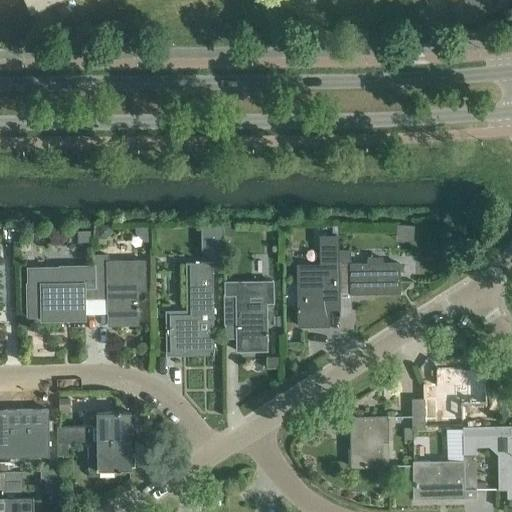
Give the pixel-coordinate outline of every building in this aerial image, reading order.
[(23,0),(30,15),(51,6),(48,0),(23,0)] [(475,15),(493,7),(490,0),(469,0),(471,5),(475,15)] [(462,21),(475,15),(471,5),(458,11),(462,21)] [(440,31),(453,25),(449,15),(435,21),(440,31)] [(224,251),(223,224),(201,224),(201,251),(224,251)] [(111,225),(97,225),(97,236),(107,236),(111,232),(111,225)] [(15,226),(4,226),(4,238),(15,238),(15,226)] [(321,264),(297,265),(298,326),(328,325),(328,324),(328,306),(328,294),(339,294),(339,291),(339,250),(339,235),(332,235),(320,236),(321,264)] [(351,250),(339,250),(339,291),(351,291),(351,294),(400,293),(399,263),(382,263),(382,257),(368,257),(368,263),(351,264),(351,250)] [(95,255),(95,265),(96,298),(107,298),(108,325),(138,324),(137,290),(145,290),(145,260),(108,261),(108,254),(95,255)] [(185,262),(185,263),(186,310),(165,310),(166,356),(213,355),(214,355),(213,324),(213,294),(213,262),(185,262)] [(85,314),(85,299),(96,298),(95,265),(60,266),(60,267),(28,268),(28,283),(26,283),(27,316),(41,316),(41,320),(85,319),(85,314)] [(273,279),(224,280),(224,294),(225,338),(237,338),(237,351),(267,350),(266,302),(273,302),(273,279)] [(278,355),(266,355),(266,365),(278,365),(278,355)] [(425,428),(437,428),(437,420),(463,419),(462,404),(486,403),(486,367),(436,368),(436,384),(424,384),(424,398),(424,399),(425,428)] [(413,428),(425,428),(424,399),(412,399),(413,428)] [(0,454),(48,454),(48,431),(49,430),(53,430),(53,420),(49,420),(48,420),(48,409),(3,410),(3,412),(0,411),(0,454)] [(131,441),(131,426),(134,426),(134,415),(131,415),(131,412),(96,412),(96,425),(57,426),(57,442),(68,442),(87,441),(131,441)] [(387,441),(387,416),(350,417),(351,467),(383,466),(383,441),(387,441)] [(463,427),(462,427),(463,457),(475,457),(475,447),(489,447),(498,455),(502,455),(503,489),(508,489),(508,497),(511,497),(511,426),(487,427),(463,427)] [(438,461),(413,462),(413,466),(413,475),(414,498),(476,497),(476,489),(475,483),(475,457),(463,457),(462,427),(446,428),(446,461),(438,461)] [(131,455),(131,441),(87,441),(88,471),(132,470),(132,466),(134,466),(134,455),(131,455)] [(68,453),(68,442),(57,442),(57,454),(68,453)] [(0,461),(0,470),(5,471),(12,471),(12,462),(0,461)] [(413,466),(404,466),(404,475),(413,475),(413,466)] [(41,477),(45,477),(59,477),(58,469),(41,469),(41,477)] [(12,471),(5,471),(5,481),(22,481),(22,471),(18,471),(12,471)] [(22,481),(5,481),(5,496),(4,511),(34,511),(34,496),(22,496),(22,481)]
